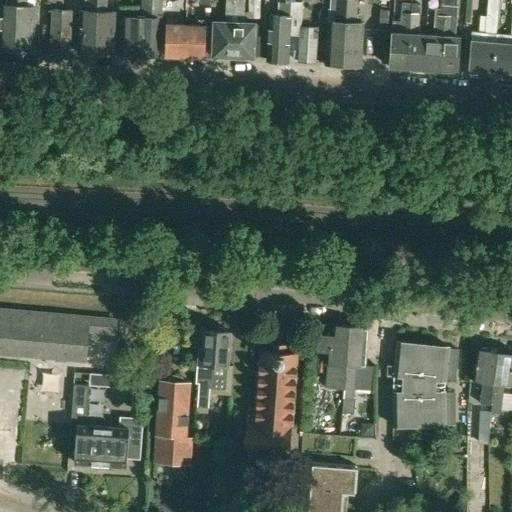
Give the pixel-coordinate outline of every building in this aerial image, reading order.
[(0,5),(0,48),(14,50),(17,0),(7,0),(8,6),(0,5)] [(17,0),(14,50),(32,51),(34,21),(36,21),(37,0),(17,0)] [(77,52),(95,53),(96,0),(84,0),(84,4),(87,4),(87,11),(78,10),(77,52)] [(106,0),(96,0),(95,53),(113,53),(114,12),(106,12),(106,0)] [(140,0),(140,17),(138,54),(155,55),(156,17),(161,18),(161,0),(140,0)] [(231,55),(233,0),(224,0),(224,22),(214,22),(212,55),(214,54),(214,57),(224,58),(224,55),(231,55)] [(242,0),(233,0),(231,55),(240,56),(240,58),(250,59),(250,56),(252,56),(252,55),(261,55),(263,24),(242,23),(242,0)] [(263,24),(261,55),(265,56),(265,59),(287,61),(287,60),(297,61),(297,62),(314,63),(315,41),(316,26),(299,26),(298,40),(298,42),(290,42),(292,1),(294,1),(293,0),(276,0),(277,2),(276,15),(268,15),(267,27),(265,27),(265,24),(263,24)] [(329,0),(328,21),(326,21),(324,63),(342,64),(345,0),(329,0)] [(345,0),(342,64),(360,65),(362,23),(354,23),(355,0),(345,0)] [(492,70),(495,34),(497,0),(486,0),(484,33),(471,32),(468,68),(492,70)] [(492,70),(511,71),(511,0),(510,35),(495,34),(492,70)] [(388,67),(406,68),(409,13),(410,3),(402,2),(400,21),(392,20),(388,67)] [(410,3),(409,13),(406,68),(423,69),(425,34),(417,34),(419,3),(410,3)] [(439,9),(438,15),(444,16),(440,71),(456,72),(459,37),(454,37),(456,7),(439,5),(439,9)] [(389,9),(380,8),(379,27),(388,28),(389,9)] [(444,16),(438,15),(439,9),(435,9),(433,35),(425,34),(423,69),(440,71),(444,16)] [(51,51),(70,52),(70,10),(51,10),(51,51)] [(121,16),(120,54),(138,54),(140,17),(121,16)] [(163,56),(183,56),(185,25),(174,24),(174,19),(164,18),(163,56)] [(193,25),(185,25),(183,56),(204,57),(205,20),(193,19),(193,25)] [(375,49),(386,50),(388,30),(376,29),(375,49)] [(115,333),(116,321),(0,310),(0,352),(85,360),(87,330),(115,333)] [(199,348),(197,375),(196,382),(199,383),(196,411),(208,413),(209,392),(225,394),(230,331),(227,331),(225,328),(218,328),(216,330),(204,329),(205,326),(187,324),(190,348),(199,348)] [(327,387),(344,388),(350,326),(333,324),(332,326),(316,325),(314,350),(330,352),(327,387)] [(368,328),(350,326),(344,388),(344,394),(343,413),(354,413),(355,389),(373,389),(374,365),(364,365),(368,328)] [(397,341),(393,377),(392,394),(392,425),(444,424),(445,422),(454,422),(453,392),(444,393),(444,378),(454,379),(457,349),(448,349),(449,347),(397,341)] [(247,415),(246,415),(244,453),(289,457),(297,353),(286,352),(286,344),(274,343),(274,351),(262,350),(257,408),(248,407),(247,415)] [(480,403),(481,403),(481,411),(481,443),(490,443),(490,412),(490,411),(490,404),(496,351),(488,350),(487,348),(482,347),(480,349),(478,349),(474,380),(482,381),(480,403)] [(501,413),(501,406),(504,384),(511,385),(511,384),(511,351),(507,351),(505,353),(496,351),(490,404),(490,411),(490,412),(501,413)] [(186,436),(190,382),(183,381),(182,380),(182,379),(181,378),(180,377),(179,376),(178,375),(176,375),(175,375),(174,375),(172,376),(171,377),(170,378),(169,379),(169,380),(160,380),(154,461),(190,464),(192,437),(186,436)] [(142,418),(120,416),(119,427),(87,424),(90,385),(74,384),(71,425),(76,425),(73,462),(125,466),(126,458),(139,459),(142,418)] [(132,408),(147,409),(149,385),(134,384),(132,408)] [(373,436),(374,423),(362,422),(361,435),(373,436)] [(345,511),(347,492),(354,493),(356,467),(312,463),(308,511),(345,511)] [(236,511),(238,479),(226,478),(223,511),(236,511)]
